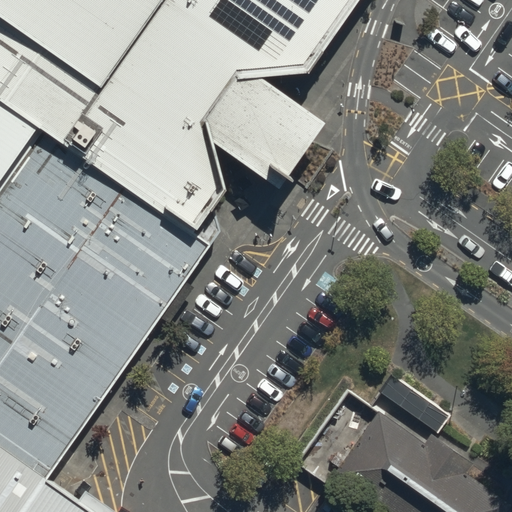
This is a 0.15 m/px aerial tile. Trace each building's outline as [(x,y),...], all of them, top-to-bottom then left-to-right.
[(0,0),(0,511),(16,511),(90,406),(201,245),(219,219),(216,177),(204,129),(196,118),(215,87),(229,63),(251,61),(264,61),(293,21),(307,0),(0,0)] [(196,118),(204,129),(237,150),(273,174),(277,168),(300,135),(319,105),(251,61),(229,63),(196,118)] [(393,367),(380,385),(436,425),(449,407),(393,367)] [(362,394),(347,383),(324,417),(338,427),(362,394)] [(377,406),(332,472),(389,511),(501,511),(511,498),(377,406)]
